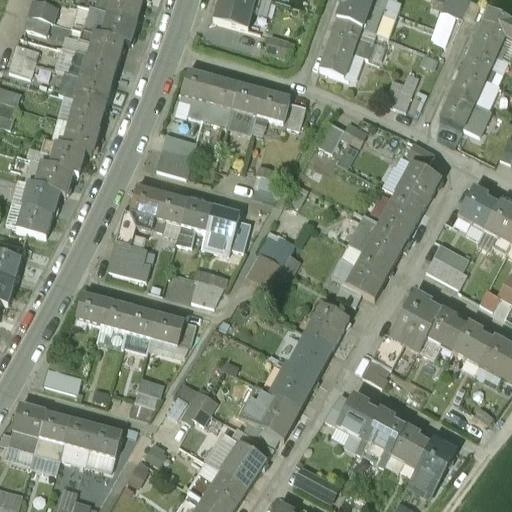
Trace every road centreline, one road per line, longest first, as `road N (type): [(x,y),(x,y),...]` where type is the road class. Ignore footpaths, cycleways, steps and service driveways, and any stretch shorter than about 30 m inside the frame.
road 1 (residential): [(123,172),(278,211)]
road 2 (residential): [(345,381),(484,452)]
road 3 (residential): [(70,277),(218,318)]
road 4 (residential): [(8,389),(148,429)]
road 5 (residential): [(300,88),(170,53)]
road 6 (residential): [(274,489),(345,381)]
road 7 (residential): [(70,277),(8,389)]
road 8 (residential): [(170,53),(123,172)]
road 9 (residential): [(417,138),(300,88)]
road 10 (residential): [(417,138),(469,24)]
road 11 (residential): [(407,275),(468,166)]
road 12 (residential): [(345,381),(407,275)]
road 13 (track): [(440,511),(511,411)]
road 14 (residential): [(407,275),(511,334)]
